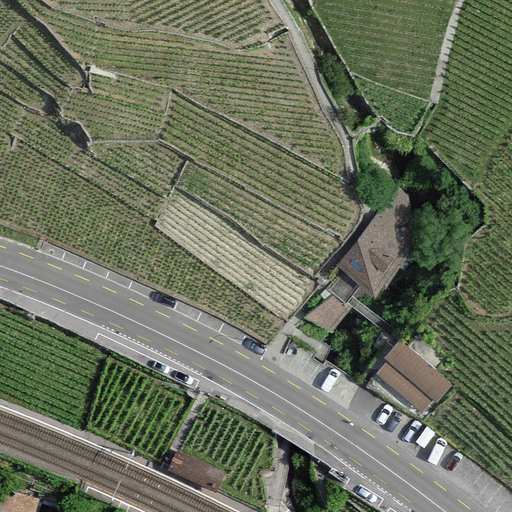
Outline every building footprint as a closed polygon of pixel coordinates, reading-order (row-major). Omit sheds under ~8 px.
[(418,226),(413,198),(401,190),(342,262),(378,291),(418,236),(412,232),(418,226)] [(353,309),(333,291),(312,314),(336,330),(353,309)] [(455,385),(405,343),(390,360),(393,363),(382,376),(424,411),(435,399),(440,403),(455,385)] [(223,473),(180,452),(171,470),(214,491),(216,488),(223,473)] [(29,511),(33,498),(3,490),(0,503),(0,511),(29,511)]
